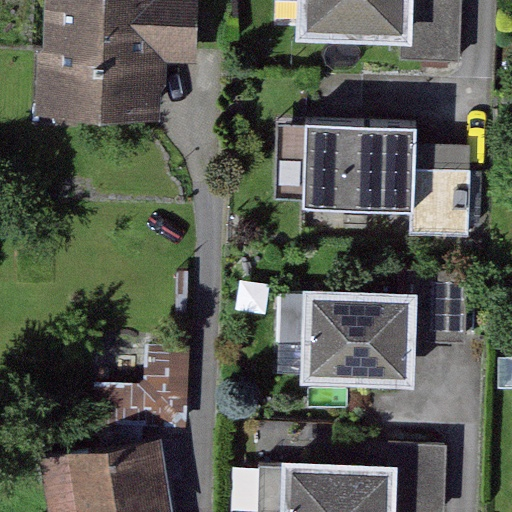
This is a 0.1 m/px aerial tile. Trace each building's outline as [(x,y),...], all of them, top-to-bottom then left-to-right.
[(56,0),(53,99),(176,104),(177,56),(206,57),(207,0),(56,0)] [(298,0),(277,0),(277,26),(298,26),(298,0)] [(469,56),(471,0),(307,0),(307,34),(411,37),(410,54),(469,56)] [(477,232),(479,138),(427,137),(428,116),(319,113),(316,201),(420,205),(420,230),(477,232)] [(478,268),(418,266),(417,286),(313,282),(309,380),(422,384),(424,339),(475,341),(478,268)] [(181,511),(171,435),(57,451),(65,511),(181,511)] [(398,440),(397,459),(293,454),(290,511),(401,511),(402,507),(455,510),(458,443),(398,440)]
